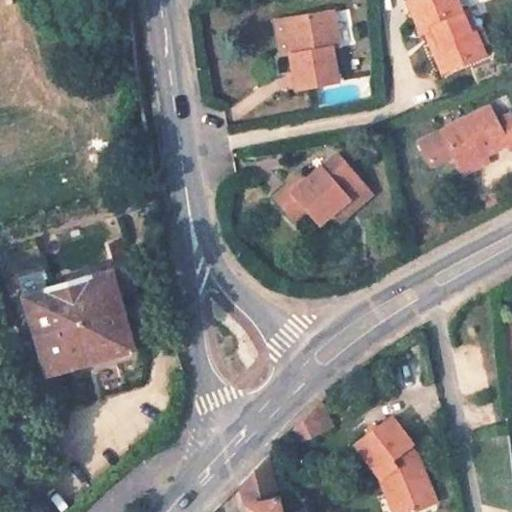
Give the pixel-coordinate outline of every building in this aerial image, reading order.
[(456,27),(448,9),(444,0),(395,0),(407,26),(420,22),(427,33),(417,38),(432,69),(459,56),(458,48),(473,43),(464,23),(456,27)] [(329,42),(324,5),(280,11),(285,46),(275,47),(281,85),(325,79),(319,43),(329,42)] [(464,23),(456,7),(448,9),(456,27),(464,23)] [(285,46),(280,11),(270,13),(275,47),(285,46)] [(367,79),(318,82),(319,104),(368,100),(367,79)] [(511,137),(511,128),(501,105),(487,111),(481,99),(407,131),(417,153),(440,144),(445,156),(473,144),(495,134),(500,144),(511,137)] [(449,166),(478,153),(473,144),(445,156),(449,166)] [(361,186),(334,155),(306,180),(298,173),(272,196),(292,220),(302,212),(316,227),(334,210),(361,186)] [(342,219),(370,196),(361,186),(334,210),(342,219)] [(113,264),(24,290),(48,371),(136,345),(113,264)] [(337,429),(327,398),(311,416),(297,431),(303,449),(337,429)] [(412,438),(398,415),(387,422),(377,420),(374,432),(361,440),(373,460),(412,438)] [(416,511),(443,502),(427,459),(417,462),(407,448),(415,443),(412,438),(373,460),(387,481),(393,497),(404,493),(410,511),(416,511)] [(281,511),(267,454),(257,465),(237,486),(244,511),(281,511)] [(410,511),(404,493),(393,497),(398,511),(410,511)]
